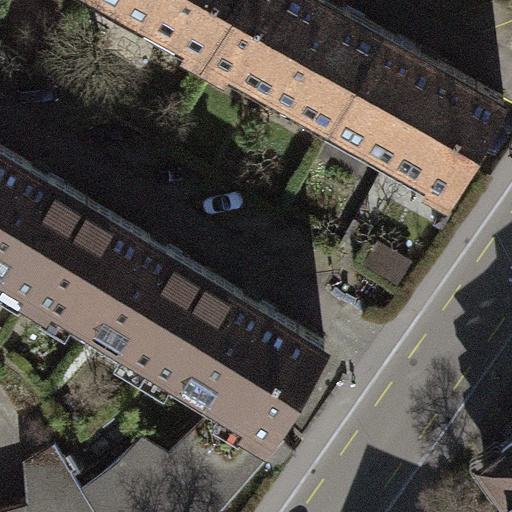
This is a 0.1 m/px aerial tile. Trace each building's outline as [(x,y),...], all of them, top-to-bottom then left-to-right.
[(184,49),(204,60),(237,0),(118,0),(189,39),(184,49)] [(336,0),(237,0),(204,60),(224,71),(229,62),(330,119),(383,26),(336,0)] [(383,26),(330,119),(430,175),(425,184),(448,196),(505,95),(383,26)] [(0,266),(31,285),(87,195),(0,141),(0,266)] [(87,195),(31,285),(26,294),(46,306),(51,297),(151,358),(206,267),(87,195)] [(206,267),(151,358),(221,400),(270,430),(272,427),(326,339),(206,267)] [(84,486),(99,511),(210,511),(213,510),(244,476),(280,434),(272,427),(270,430),(221,400),(169,451),(143,435),(120,459),(84,486)] [(511,436),(484,456),(511,496),(511,436)] [(99,511),(84,486),(57,441),(32,454),(36,498),(0,507),(0,511),(99,511)]
